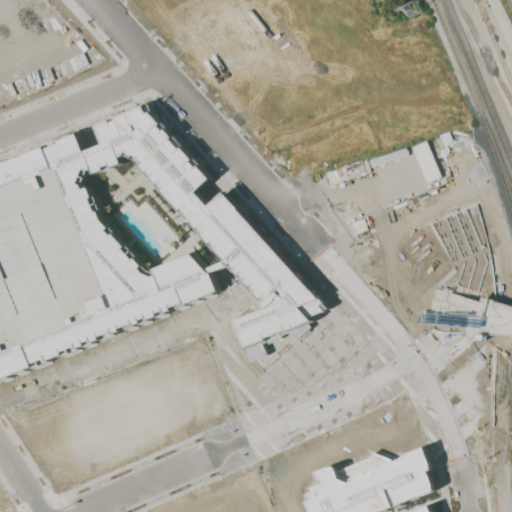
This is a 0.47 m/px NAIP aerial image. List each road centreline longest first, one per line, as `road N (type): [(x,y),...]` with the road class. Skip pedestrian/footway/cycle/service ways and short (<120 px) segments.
road 1 (residential): [(94,0),(419,357)]
road 2 (residential): [(73,511),(419,357)]
road 3 (residential): [(0,133),(156,67)]
road 4 (residential): [(419,357),(469,511)]
